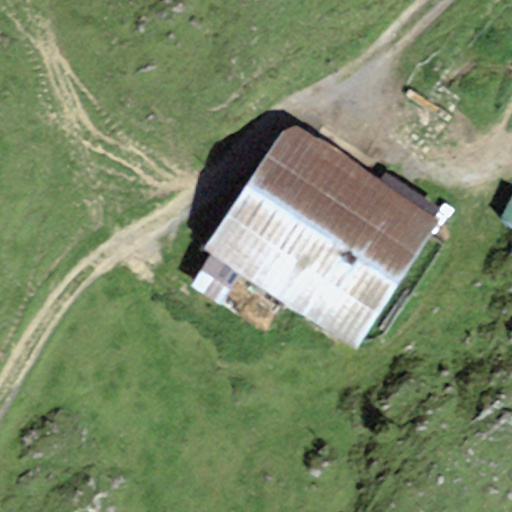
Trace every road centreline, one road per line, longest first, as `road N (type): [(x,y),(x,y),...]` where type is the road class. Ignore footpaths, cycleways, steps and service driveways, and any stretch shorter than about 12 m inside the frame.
road 1 (track): [(0,395),(68,287),(98,259),(194,202),(289,109),(437,0)]
road 2 (track): [(511,164),(425,166),(319,91)]
